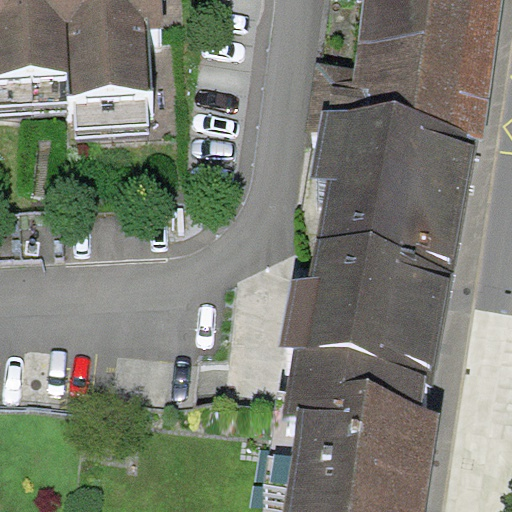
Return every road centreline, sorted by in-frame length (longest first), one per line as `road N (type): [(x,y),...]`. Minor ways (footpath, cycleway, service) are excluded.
road 1 (residential): [(291,0),(274,115),(269,234),(192,284),(0,291)]
road 2 (tertiary): [(483,474),(511,309)]
